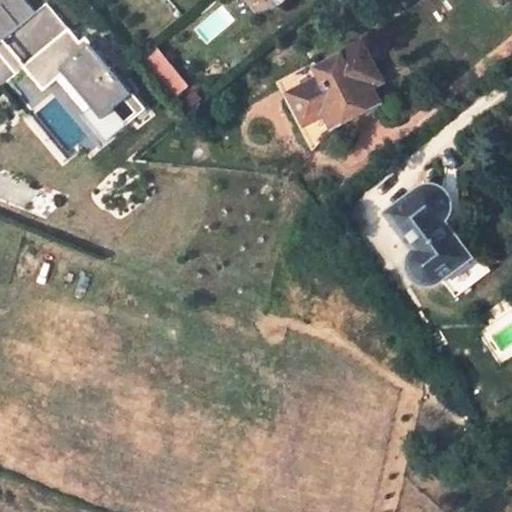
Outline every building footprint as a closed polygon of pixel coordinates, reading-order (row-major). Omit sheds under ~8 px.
[(0,0),(0,54),(17,75),(25,68),(44,91),(66,73),(94,107),(86,114),(109,140),(128,125),(114,109),(124,100),(137,115),(144,109),(131,94),(132,93),(86,38),(80,42),(47,2),(35,13),(24,0),(0,0)] [(157,46),(143,55),(172,98),(186,89),(157,46)] [(384,79),(367,47),(320,74),(327,86),(303,99),(317,126),(333,117),(342,134),(391,108),(380,89),(384,79)] [(327,86),(320,74),(314,64),(279,83),(315,149),(342,134),(333,117),(317,126),(303,99),(327,86)] [(435,208),(444,185),(426,186),(387,213),(423,262),(416,280),(419,282),(420,282),(425,284),(435,284),(472,256),(435,208)]
